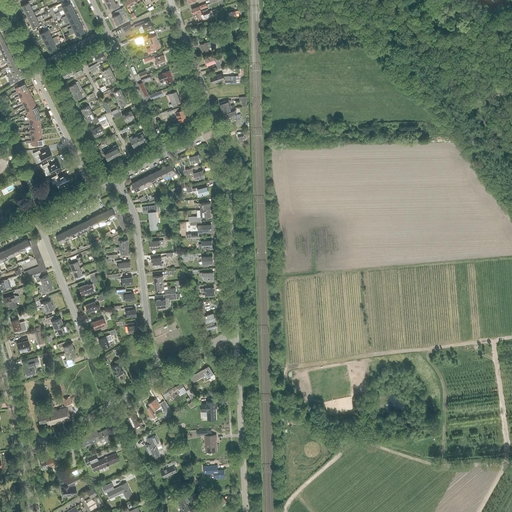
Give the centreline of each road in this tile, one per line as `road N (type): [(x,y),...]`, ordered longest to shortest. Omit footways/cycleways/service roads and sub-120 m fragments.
road 1 (track): [(284,511),(341,445),(338,431),(308,414),(287,369),(511,337)]
road 2 (track): [(287,369),(285,277),(511,259)]
road 3 (track): [(338,431),(435,464),(505,465),(493,340)]
road 4 (unclassified): [(158,377),(145,344),(132,227),(115,180)]
road 5 (unclassified): [(235,331),(228,184),(216,132)]
road 6 (unclassified): [(105,409),(39,235)]
road 7 (unclassified): [(245,511),(235,331)]
road 8 (secondary): [(30,511),(0,349)]
road 9 (track): [(416,27),(414,63),(478,143),(465,150)]
road 10 (unclassified): [(167,155),(106,29)]
road 11 (unclassified): [(216,132),(170,0)]
road 12 (unclassified): [(90,193),(34,70)]
road 13 (track): [(396,0),(475,103)]
